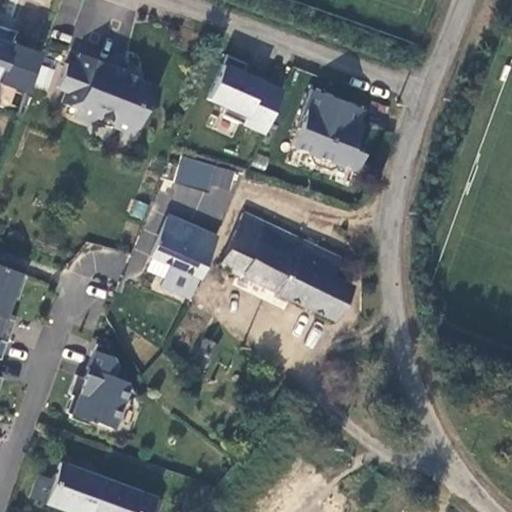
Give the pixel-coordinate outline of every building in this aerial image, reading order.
[(0,39),(0,84),(18,91),(25,72),(33,75),(41,55),(0,39)] [(247,62),(226,54),(207,98),(224,105),(221,114),(263,132),(281,90),(242,73),(247,62)] [(93,124),(95,120),(97,117),(113,124),(112,126),(130,132),(137,128),(145,110),(151,106),(156,95),(152,87),(139,82),(141,77),(122,70),(121,72),(120,77),(106,72),(108,67),(80,57),(76,67),(67,64),(57,89),(67,93),(62,106),(74,112),(73,117),(93,124)] [(40,66),(33,86),(46,90),(52,69),(40,66)] [(121,72),(108,67),(106,72),(120,77),(121,72)] [(358,129),(365,110),(312,89),(297,127),(300,128),(292,147),(311,154),(337,164),(356,171),(363,154),(352,150),(360,130),(358,129)] [(97,117),(95,120),(112,126),(113,124),(97,117)] [(337,164),(311,154),(309,158),(312,164),(328,170),(335,168),(337,164)] [(183,184),(168,177),(161,193),(176,200),(183,184)] [(332,277),(340,259),(245,214),(232,244),(222,265),(334,321),(351,286),(332,277)] [(199,277),(216,238),(167,216),(151,256),(199,277)] [(26,279),(0,269),(0,343),(6,346),(14,324),(5,321),(12,301),(17,302),(26,279)] [(204,342),(216,353),(219,347),(205,340),(204,342)] [(208,367),(216,353),(204,342),(194,360),(195,364),(197,367),(200,368),(202,368),(208,367)] [(124,407),(137,399),(108,351),(98,348),(85,382),(78,379),(70,398),(74,399),(67,416),(72,418),(71,422),(91,429),(93,425),(114,433),(124,407)] [(90,511),(102,482),(59,465),(53,483),(39,478),(30,501),(58,511),(90,511)] [(102,482),(90,511),(159,511),(162,504),(102,482)]
